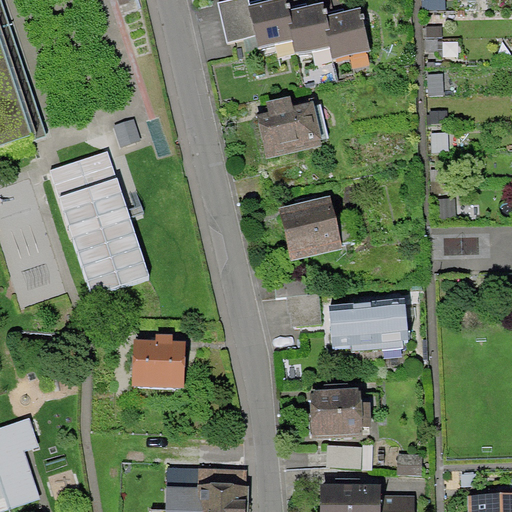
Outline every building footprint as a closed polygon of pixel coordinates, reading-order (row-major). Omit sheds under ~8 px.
[(0,0),(0,155),(47,140),(0,0)] [(249,2),(214,9),(224,55),(251,49),(255,64),(291,56),(294,67),(329,60),(332,75),(375,65),(365,21),(330,28),(328,16),(294,23),(290,8),(252,16),(249,2)] [(276,120),(258,123),(266,168),(330,157),(322,112),(301,116),(299,104),(274,108),(276,120)] [(131,123),(114,129),(122,152),(139,147),(131,123)] [(107,159),(52,178),(91,299),(149,281),(126,212),(107,159)] [(339,207),(284,218),(295,272),(345,262),(343,251),(360,248),(355,223),(342,226),(339,207)] [(415,319),(335,323),(336,359),(416,355),(415,319)] [(193,349),(138,345),(135,390),(190,394),(193,349)] [(369,398),(313,396),(311,443),(367,445),(369,398)] [(0,510),(40,497),(25,452),(40,448),(30,419),(0,429),(0,510)] [(191,471),(189,511),(227,511),(229,496),(245,495),(246,475),(191,471)] [(476,473),(460,473),(460,488),(476,488),(476,473)] [(355,486),(322,490),(321,511),(416,511),(418,499),(355,486)] [(511,511),(511,496),(473,497),(473,511),(511,511)]
